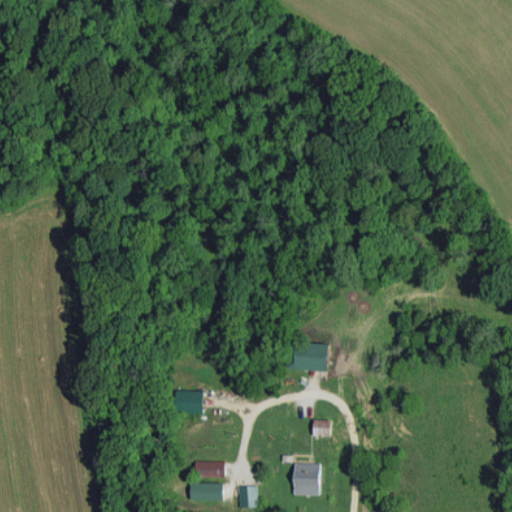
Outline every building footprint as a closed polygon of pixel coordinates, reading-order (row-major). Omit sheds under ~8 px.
[(330,341),(310,341),(309,346),(296,345),(295,368),(329,369),(330,341)] [(204,389),(177,388),(177,410),(204,411),(204,389)] [(314,432),(330,433),(331,418),(315,418),(314,432)] [(226,475),(226,459),(199,459),(199,474),(226,475)] [(322,461),(296,461),(295,492),(321,493),(322,461)] [(224,498),(224,481),(202,481),(202,498),(224,498)] [(260,505),(259,484),(241,484),(241,506),(260,505)]
